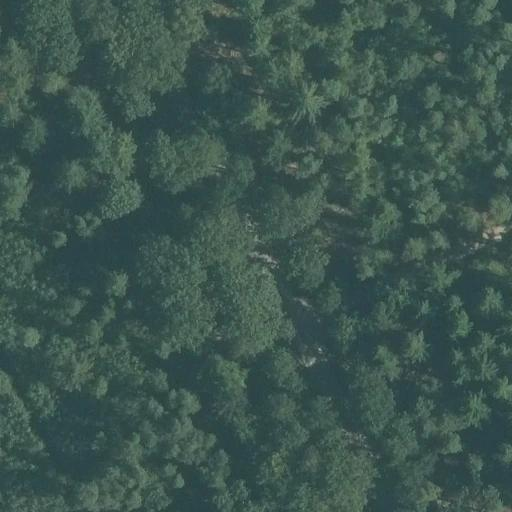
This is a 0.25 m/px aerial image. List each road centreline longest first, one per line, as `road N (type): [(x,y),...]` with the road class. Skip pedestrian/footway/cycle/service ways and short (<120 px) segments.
road 1 (tertiary): [(393,511),(125,0)]
road 2 (track): [(299,332),(511,227)]
